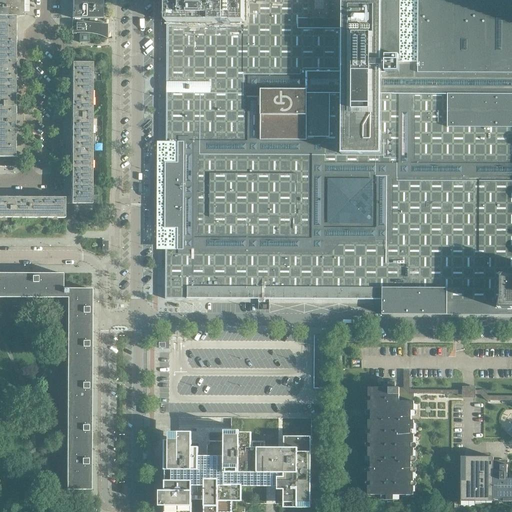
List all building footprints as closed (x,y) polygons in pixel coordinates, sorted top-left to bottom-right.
[(24,16),(23,0),(0,0),(0,16),(15,16),(24,16)] [(102,18),(102,0),(71,0),(72,18),(78,18),(102,18)] [(511,0),(415,0),(416,20),(415,23),(415,26),(415,40),(415,51),(415,62),(413,62),(413,60),(412,59),(411,58),(410,57),(409,57),(407,57),(406,57),(405,58),(404,59),(403,60),(403,61),(403,62),(400,62),(401,47),(401,41),(401,2),(400,0),(167,0),(167,22),(167,28),(167,29),(167,39),(167,50),(167,60),(167,61),(167,71),(167,72),(167,82),(167,83),(168,83),(168,92),(167,92),(167,93),(167,104),(166,104),(167,104),(167,114),(166,114),(166,115),(167,115),(167,125),(166,125),(166,126),(167,126),(167,136),(166,136),(166,137),(167,137),(167,147),(166,147),(166,148),(168,148),(178,148),(178,149),(178,151),(176,151),(175,152),(174,152),(174,154),(173,155),(173,156),(174,157),(174,159),(175,159),(176,160),(178,160),(178,162),(178,163),(165,163),(165,180),(165,208),(165,228),(178,228),(178,230),(178,231),(177,231),(176,231),(175,232),(174,232),(174,233),(173,233),(173,234),(173,235),(173,236),(173,237),(173,238),(174,238),(174,239),(175,240),(176,240),(176,241),(177,241),(178,241),(178,242),(178,243),(167,243),(166,243),(166,244),(166,254),(166,255),(166,265),(165,265),(165,266),(166,266),(166,276),(165,276),(165,277),(166,277),(166,287),(165,287),(166,287),(166,297),(165,297),(165,299),(167,299),(169,299),(177,299),(178,299),(188,299),(189,299),(199,299),(209,299),(210,299),(220,299),(221,299),(231,299),(232,299),(242,299),(377,300),(382,300),(383,300),(383,303),(383,314),(382,314),(382,315),(425,315),(447,315),(511,315),(511,0)] [(0,157),(15,157),(15,16),(0,16),(0,157)] [(107,38),(107,24),(72,20),(72,34),(74,34),(76,33),(79,33),(81,33),(85,33),(88,33),(90,34),(93,34),(95,34),(99,36),(101,36),(104,37),(107,39),(108,38),(107,38)] [(89,43),(89,34),(79,34),(79,43),(89,43)] [(92,204),(92,116),(92,63),(72,63),(72,204),(92,204)] [(0,217),(64,218),(65,198),(0,197),(0,217)] [(90,490),(91,385),(91,289),(62,289),(62,274),(0,273),(0,297),(67,298),(66,490),(90,490)] [(414,400),(414,394),(463,394),(463,398),(469,398),(475,398),(476,394),(480,395),(486,401),(511,400),(511,478),(507,478),(507,464),(507,465),(493,465),(493,457),(465,457),(465,480),(461,480),(461,502),(511,501),(511,396),(488,396),(483,390),(475,391),(475,387),(469,387),(463,387),(463,390),(412,390),(410,387),(410,371),(404,371),(404,388),(395,388),(396,383),(389,383),(389,388),(369,388),(368,410),(371,410),(371,415),(371,420),(368,420),(368,430),(371,430),(371,434),(368,434),(368,443),(371,443),(371,448),(368,448),(368,457),(371,457),(371,472),(368,472),(368,481),(371,481),(371,486),(368,486),(368,495),(387,495),(387,500),(393,500),(393,495),(414,495),(414,486),(411,486),(411,482),(414,482),(414,473),(411,473),(411,457),(414,457),(414,448),(411,448),(411,443),(414,443),(414,434),(411,434),(411,430),(414,430),(414,421),(411,421),(411,410),(414,411),(414,400)] [(311,504),(312,448),(312,418),(231,418),(231,428),(197,428),(196,432),(179,432),(165,432),(165,491),(159,491),(159,506),(165,506),(165,508),(164,511),(244,511),(245,504),(267,504),(297,504),(297,508),(311,508),(311,504)]
